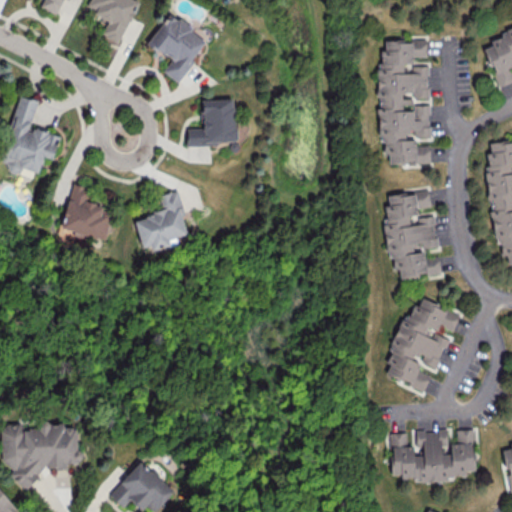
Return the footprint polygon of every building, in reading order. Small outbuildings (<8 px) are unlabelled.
[(55,14),(61,0),(41,0),(39,6),(55,14)] [(117,42),(139,1),(136,0),(88,0),(85,6),(108,19),(100,33),(117,42)] [(206,39),(167,13),(147,43),(170,59),(162,71),(177,81),(206,39)] [(511,27),(487,36),(490,45),(484,48),(497,86),(511,80),(511,76),(509,67),(511,65),(511,27)] [(384,39),(384,49),(377,51),(377,96),(380,101),(380,106),(377,107),(377,133),(389,162),(429,162),(429,145),(416,145),(412,136),(428,136),(429,104),(411,104),(411,97),(402,97),(400,93),(409,90),(412,96),(427,97),(427,65),(410,65),(410,72),(402,72),(402,62),(412,62),(412,56),(425,56),(425,39),(384,39)] [(37,99),(20,94),(0,158),(0,159),(9,162),(8,166),(37,175),(42,156),(52,158),(59,135),(29,126),(37,99)] [(186,143),(235,143),(234,98),(202,99),(202,127),(186,127),(186,143)] [(511,138),(488,142),(490,152),(483,153),(490,209),(492,209),(498,256),(506,255),(507,264),(511,263),(511,138)] [(104,240),(111,213),(100,210),(102,205),(83,200),(86,186),(71,183),(60,228),(104,240)] [(133,218),(141,247),(150,244),(152,249),(169,245),(167,238),(185,233),(181,215),(183,214),(177,189),(157,195),(161,210),(133,218)] [(440,272),(438,255),(424,257),(422,248),(436,246),(432,214),(417,216),(416,207),(429,206),(427,189),(386,194),(388,204),(382,205),(390,270),(398,269),(399,277),(440,272)] [(385,373),(422,391),(429,375),(416,369),(419,362),(417,361),(420,361),(434,367),(447,338),(441,335),(442,326),(451,330),(458,314),(425,298),(417,297),(407,319),(400,318),(392,337),(390,351),(385,362),(388,364),(385,373)] [(40,471),(67,465),(68,464),(77,462),(81,456),(80,450),(78,449),(73,426),(64,428),(62,422),(51,424),(42,417),(38,423),(38,426),(23,429),(21,421),(3,425),(0,429),(0,443),(4,463),(12,468),(7,474),(26,488),(40,471)] [(389,432),(391,474),(400,474),(400,480),(465,477),(465,470),(474,469),(472,428),(455,429),(455,442),(446,443),(446,429),(414,430),(415,445),(406,445),(405,432),(389,432)] [(502,449),(509,490),(511,489),(511,438),(510,439),(509,448),(502,449)] [(153,511),(172,491),(139,460),(108,494),(122,506),(129,498),(141,509),(146,504),(153,511)] [(15,511),(17,511),(0,488),(0,511),(15,511)]
